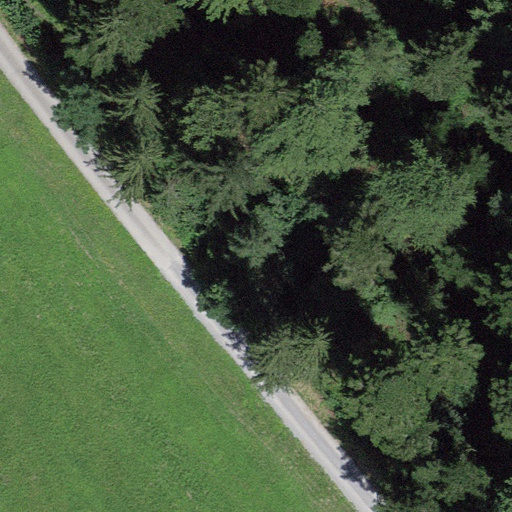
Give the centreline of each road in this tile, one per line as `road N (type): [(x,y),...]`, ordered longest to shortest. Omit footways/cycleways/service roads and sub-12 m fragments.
road 1 (unclassified): [(373,511),(156,245),(0,36)]
road 2 (track): [(85,0),(287,157),(511,286)]
